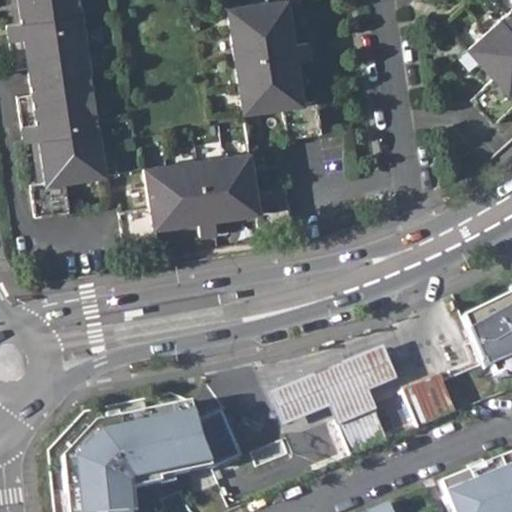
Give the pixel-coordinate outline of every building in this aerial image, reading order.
[(16,0),(20,22),(15,23),(5,24),(12,67),(26,65),(31,96),(16,99),(23,142),(32,140),(37,139),(43,181),(38,182),(29,183),(34,217),(67,212),(63,181),(103,175),(77,0),(16,0)] [(16,0),(11,0),(15,23),(20,22),(16,0)] [(319,133),(315,100),(305,101),(300,102),(294,60),(299,59),(308,58),(306,42),(297,43),(292,43),(285,2),(290,1),(295,0),(265,0),(266,2),(225,8),(241,113),(281,107),(285,138),(319,133)] [(292,43),(297,43),(290,1),(285,2),(292,43)] [(511,4),(464,48),(487,74),(464,94),(491,125),(511,105),(511,97),(510,95),(507,92),(511,86),(511,4)] [(300,102),(305,101),(299,59),(294,60),(300,102)] [(37,139),(32,140),(38,182),(43,181),(37,139)] [(248,153),(143,168),(149,208),(118,213),(123,246),(156,242),(154,232),(154,227),(196,221),(197,226),(198,235),(214,233),(213,224),(212,219),(254,213),(255,217),(256,227),(290,222),(284,188),(254,193),(248,153)] [(212,219),(213,224),(255,217),(254,213),(212,219)] [(154,227),(154,232),(197,226),(196,221),(154,227)] [(463,320),(483,373),(511,362),(511,296),(510,297),(487,309),(463,320)] [(142,307),(124,310),(125,316),(144,313),(142,307)] [(269,397),(283,430),(329,410),(367,394),(395,382),(381,349),(269,397)] [(402,393),(417,430),(454,414),(439,377),(402,393)] [(329,410),(337,426),(374,410),(367,394),(329,410)] [(132,511),(132,493),(159,487),(158,483),(188,477),(187,469),(206,465),(198,448),(187,408),(95,426),(88,433),(93,439),(76,455),(71,450),(62,458),(65,507),(73,506),(73,511),(132,511)] [(241,455),(222,410),(194,421),(213,466),(241,455)] [(374,410),(337,426),(350,458),(388,442),(374,410)] [(71,450),(76,455),(93,439),(88,433),(71,450)] [(511,511),(511,455),(483,467),(485,471),(470,477),(469,473),(440,484),(446,499),(443,500),(447,511),(511,511)] [(188,477),(209,472),(206,465),(187,469),(188,477)] [(469,473),(470,477),(485,471),(483,467),(469,473)]
